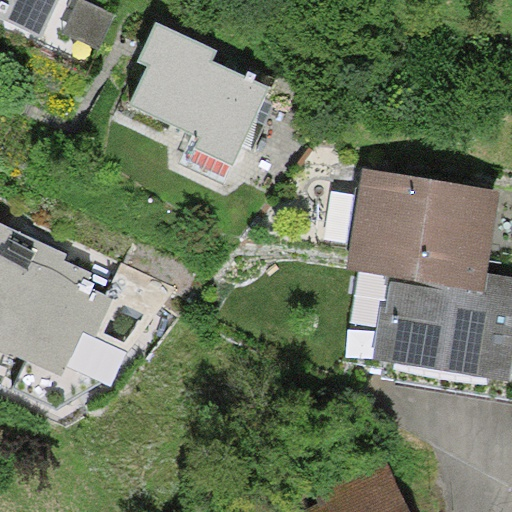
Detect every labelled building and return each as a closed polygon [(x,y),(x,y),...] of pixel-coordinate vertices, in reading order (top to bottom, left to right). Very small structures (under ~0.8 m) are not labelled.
[(0,0),(0,15),(0,16),(0,15),(0,25),(43,45),(63,0),(0,0)] [(113,14),(81,1),(66,35),(98,49),(113,14)] [(215,55),(158,28),(139,67),(149,72),(130,112),(200,144),(197,151),(233,168),(268,92),(211,65),(215,55)] [(376,361),(511,383),(511,380),(511,285),(489,281),(502,201),(365,178),(349,273),(397,280),(391,316),(383,315),(376,361)] [(0,238),(0,365),(66,394),(88,345),(105,352),(110,340),(147,356),(166,313),(148,305),(153,295),(117,279),(108,299),(85,289),(90,278),(0,238)] [(328,506),(316,511),(408,511),(375,443),(312,473),(328,506)]
